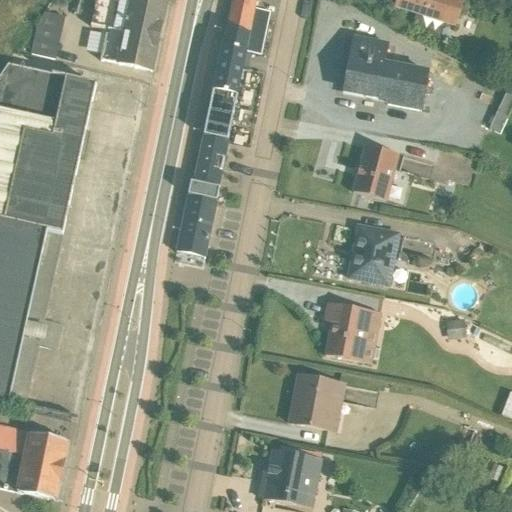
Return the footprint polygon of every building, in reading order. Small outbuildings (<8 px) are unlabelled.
[(114,67),(150,75),(165,5),(141,0),(96,0),(90,29),(106,33),(100,63),(114,67)] [(233,0),(226,33),(248,38),(255,0),(233,0)] [(396,0),(393,9),(414,16),(412,23),(414,23),(411,32),(438,41),(443,27),(454,31),(463,2),(458,0),(396,0)] [(30,57),(54,63),(63,20),(44,15),(43,18),(41,17),(40,23),(38,23),(38,26),(37,26),(30,57)] [(101,55),(104,35),(90,33),(87,53),(101,55)] [(226,33),(213,96),(235,100),(248,38),(226,33)] [(387,48),(352,41),(348,62),(352,63),(346,95),(385,103),(384,110),(420,116),(428,74),(384,65),(387,48)] [(0,407),(5,408),(47,235),(60,238),(93,89),(7,71),(0,81),(0,407)] [(213,96),(204,139),(226,144),(235,100),(213,96)] [(216,192),(226,144),(204,139),(194,188),(216,192)] [(398,159),(364,150),(352,196),(385,205),(398,159)] [(202,262),(216,192),(194,188),(180,257),(202,262)] [(398,239),(357,231),(347,282),(389,290),(398,239)] [(380,318),(327,307),(323,325),(330,327),(324,360),(371,369),(380,318)] [(456,323),(444,325),(447,344),(466,341),(463,323),(456,323)] [(344,389),(297,381),(288,427),(336,436),(344,389)] [(511,397),(509,396),(500,419),(511,423),(511,397)] [(463,429),(456,445),(467,450),(474,434),(463,429)] [(0,430),(0,492),(55,505),(67,445),(29,439),(29,436),(0,430)] [(261,484),(258,501),(311,511),(321,465),(271,455),(265,484),(261,484)] [(492,467),(486,481),(497,485),(502,471),(492,467)]
